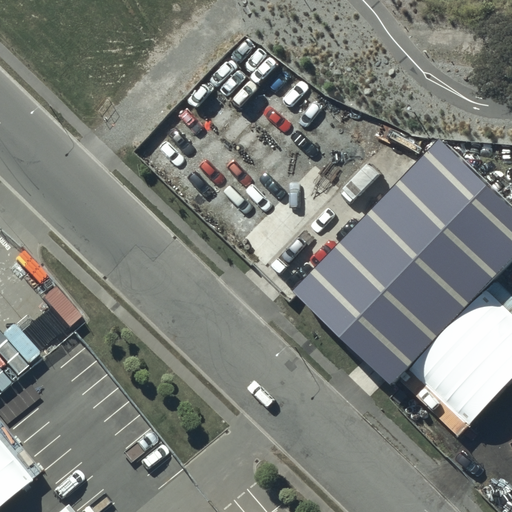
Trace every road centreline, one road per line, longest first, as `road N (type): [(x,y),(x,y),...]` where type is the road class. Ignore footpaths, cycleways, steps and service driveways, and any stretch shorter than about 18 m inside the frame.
road 1 (unclassified): [(0,124),(406,511)]
road 2 (track): [(56,180),(137,112),(198,32),(226,9)]
